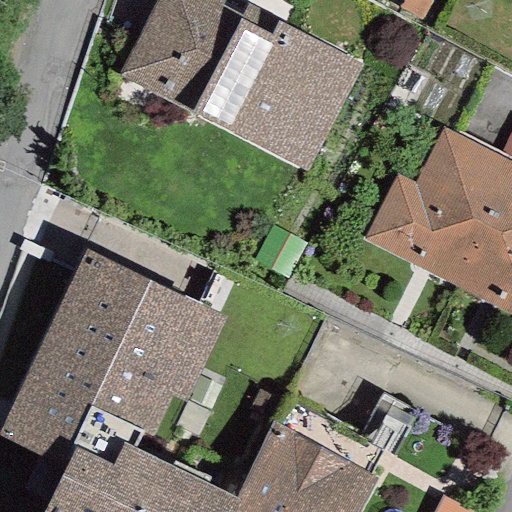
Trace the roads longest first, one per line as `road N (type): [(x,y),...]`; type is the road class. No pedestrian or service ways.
road 1 (unknown): [(17,167),(230,288),(227,341),(205,389),(169,403),(100,403)]
road 2 (residential): [(73,0),(0,205)]
